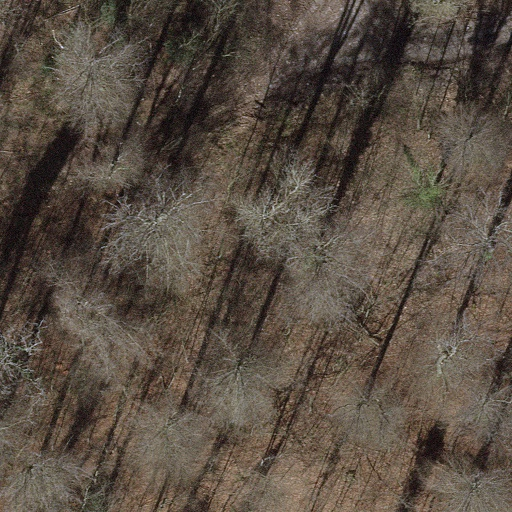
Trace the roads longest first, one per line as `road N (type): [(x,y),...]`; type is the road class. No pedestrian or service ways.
road 1 (motorway): [(0,351),(215,0)]
road 2 (track): [(511,27),(418,42),(383,28),(373,0)]
